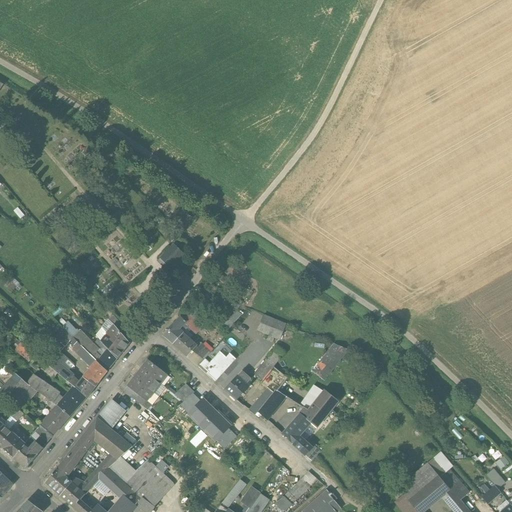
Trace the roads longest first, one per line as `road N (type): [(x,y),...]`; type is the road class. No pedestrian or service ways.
road 1 (track): [(242,221),(401,330),(511,437)]
road 2 (track): [(0,62),(242,221)]
road 3 (track): [(242,221),(329,108),(380,0)]
road 4 (residential): [(339,491),(152,334)]
road 5 (residential): [(152,334),(29,485)]
road 6 (residential): [(227,238),(152,334)]
